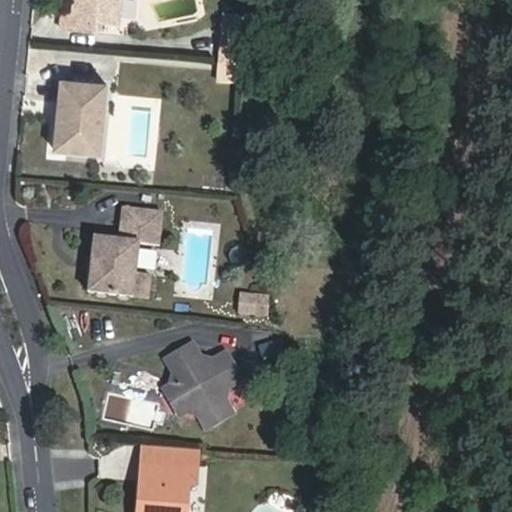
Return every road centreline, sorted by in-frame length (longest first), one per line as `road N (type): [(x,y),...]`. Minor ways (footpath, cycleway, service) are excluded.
road 1 (track): [(406,511),(511,12)]
road 2 (residential): [(15,0),(0,172)]
road 3 (residential): [(32,365),(52,511)]
road 4 (residential): [(32,365),(48,322),(0,240)]
